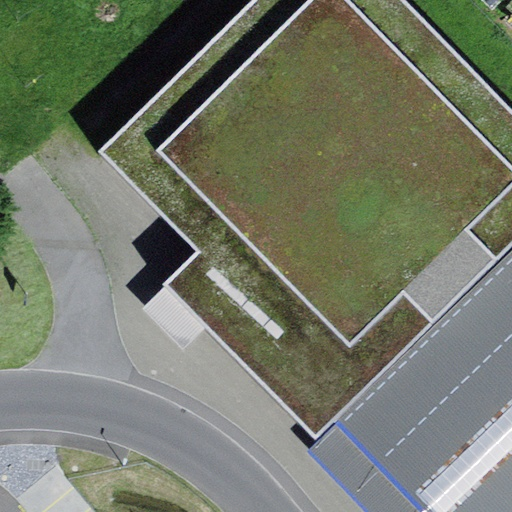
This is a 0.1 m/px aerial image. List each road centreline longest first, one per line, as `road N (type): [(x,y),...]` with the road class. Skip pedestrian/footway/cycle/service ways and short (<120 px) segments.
road 1 (residential): [(84,404),(97,295),(1,186)]
road 2 (residential): [(269,511),(171,444),(84,404)]
